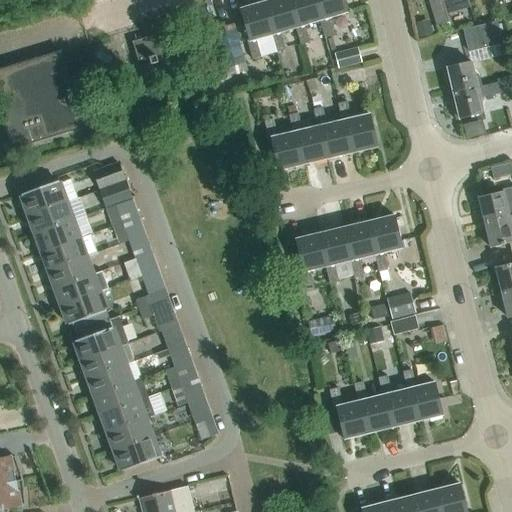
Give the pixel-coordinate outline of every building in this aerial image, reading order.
[(299,27),(290,0),(274,0),(265,3),(274,34),(271,35),(276,52),(285,50),(280,33),(296,28),(299,27)] [(323,20),(317,0),(290,0),(299,27),(296,28),(301,45),(309,42),(304,25),(320,21),(323,20)] [(343,0),(317,0),(323,20),(320,21),(325,38),(334,35),(329,18),(348,12),(343,0)] [(448,23),(441,1),(443,0),(428,0),(436,26),(448,23)] [(274,34),(265,3),(240,10),(249,40),(247,41),(253,59),(262,57),(257,39),(271,35),(274,34)] [(245,63),(234,24),(213,30),(224,69),(245,63)] [(156,58),(164,55),(157,35),(132,43),(138,63),(148,60),(150,66),(158,64),(156,58)] [(498,57),(496,47),(469,53),(472,63),(498,57)] [(362,64),(358,48),(334,54),(338,70),(362,64)] [(0,70),(0,109),(5,125),(12,150),(84,128),(61,52),(0,70)] [(481,88),(481,87),(478,76),(475,77),(471,62),(443,69),(446,81),(450,81),(453,94),(481,88)] [(363,69),(341,74),(344,86),(366,80),(363,69)] [(480,99),(483,98),(483,99),(510,93),(511,100),(511,79),(481,87),(481,88),(453,94),(456,107),(452,108),(455,120),(483,114),(480,99)] [(345,120),(353,152),(377,146),(370,115),(351,119),(346,101),(338,104),(342,121),(345,120)] [(328,158),(353,152),(345,120),(342,121),(326,125),(322,107),(313,109),(317,127),(320,126),(328,158)] [(303,164),(328,158),(320,126),(317,127),(302,131),(297,113),(289,115),(293,132),(295,132),(303,164)] [(279,171),(303,164),(295,132),(293,132),(277,136),(273,119),(263,121),(268,140),(271,139),(279,171)] [(195,130),(192,121),(169,128),(172,137),(195,130)] [(98,191),(125,181),(119,163),(93,173),(92,173),(98,191)] [(496,179),(511,177),(511,163),(495,164),(496,179)] [(125,181),(98,191),(105,209),(132,199),(125,181)] [(29,216),(29,217),(66,203),(58,182),(21,195),(25,206),(24,209),(26,215),(29,216)] [(511,189),(478,198),(484,222),(511,215),(511,189)] [(73,221),(66,203),(29,217),(35,235),(73,221)] [(119,217),(121,224),(138,217),(136,211),(119,217)] [(511,215),(484,222),(491,248),(509,243),(511,253),(511,252),(511,215)] [(394,216),(369,222),(378,256),(374,256),(378,272),(389,269),(385,254),(402,250),(394,216)] [(109,221),(111,227),(121,224),(119,217),(109,221)] [(138,217),(121,224),(123,231),(141,224),(138,217)] [(79,239),(73,221),(35,235),(36,235),(34,238),(36,243),(39,245),(42,253),(79,239)] [(364,276),(360,260),(374,256),(378,256),(369,222),(344,228),(353,262),(350,262),(354,278),(364,276)] [(127,242),(123,231),(121,224),(111,227),(118,245),(127,242)] [(339,282),(335,266),(350,262),(353,262),(344,228),(320,234),(328,268),(326,268),(330,284),(339,282)] [(314,288),(310,272),(326,268),(328,268),(320,234),(295,241),(303,271),(300,271),(305,290),(314,288)] [(42,253),(49,271),(86,257),(79,239),(42,253)] [(134,260),(152,253),(149,247),(132,253),(134,260)] [(511,262),(495,267),(501,292),(511,289),(511,252),(511,253),(511,255),(511,262)] [(152,253),(134,260),(137,267),(154,261),(152,253)] [(86,257),(49,271),(55,289),(92,275),(86,257)] [(92,275),(55,289),(54,292),(56,297),(59,299),(62,307),(99,293),(92,275)] [(511,289),(501,292),(507,318),(511,316),(511,289)] [(145,298),(148,306),(168,298),(165,291),(145,298)] [(72,324),(75,333),(109,320),(99,293),(62,307),(68,326),(72,324)] [(415,314),(410,294),(386,300),(391,320),(415,314)] [(135,301),(138,309),(148,306),(145,298),(135,301)] [(168,298),(148,306),(152,317),(155,324),(175,317),(168,298)] [(148,306),(138,309),(142,320),(152,317),(148,306)] [(394,336),(418,330),(414,316),(390,323),(394,336)] [(74,342),(81,361),(129,344),(119,317),(109,320),(75,333),(78,341),(74,342)] [(307,323),(311,337),(335,332),(332,317),(307,323)] [(167,350),(184,344),(182,337),(164,343),(167,350)] [(129,344),(81,361),(88,379),(125,365),(134,362),(128,344),(129,344)] [(184,344),(167,350),(169,357),(187,351),(184,344)] [(132,383),(125,365),(88,379),(95,397),(132,383)] [(171,389),(180,386),(177,379),(173,368),(165,372),(171,389)] [(410,388),(418,421),(443,415),(435,382),(416,387),(412,370),(404,372),(408,389),(410,388)] [(177,379),(180,386),(198,380),(195,372),(177,379)] [(393,427),(418,421),(410,388),(408,389),(391,393),(387,376),(379,378),(383,395),(386,395),(393,427)] [(101,415),(148,398),(141,380),(132,384),(132,383),(95,397),(93,400),(95,406),(98,407),(101,415)] [(198,380),(180,386),(182,394),(200,387),(198,380)] [(369,433),(393,427),(386,395),(383,395),(367,399),(363,382),(354,384),(358,401),(361,400),(369,433)] [(182,394),(180,386),(171,389),(174,397),(182,394)] [(344,439),(369,433),(361,400),(358,401),(342,405),(338,388),(330,390),(334,408),(336,407),(344,439)] [(154,416),(148,398),(101,415),(104,423),(103,426),(105,431),(107,432),(108,433),(145,419),(154,416)] [(193,422),(211,416),(208,409),(190,416),(193,422)] [(211,416),(193,422),(196,430),(214,424),(211,416)] [(114,451),(152,438),(145,419),(108,433),(114,451)] [(159,459),(152,438),(114,451),(114,452),(113,454),(115,460),(118,461),(122,472),(159,459)] [(0,485),(22,480),(14,457),(0,459),(0,485)] [(0,510),(25,505),(22,480),(0,485),(0,510)] [(468,511),(461,484),(436,490),(441,511),(468,511)] [(137,500),(139,511),(189,511),(193,511),(192,504),(186,505),(182,490),(188,488),(187,487),(137,500)] [(441,511),(436,490),(411,496),(415,511),(441,511)] [(415,511),(411,496),(386,502),(388,511),(415,511)] [(388,511),(386,502),(361,509),(361,511),(388,511)]
